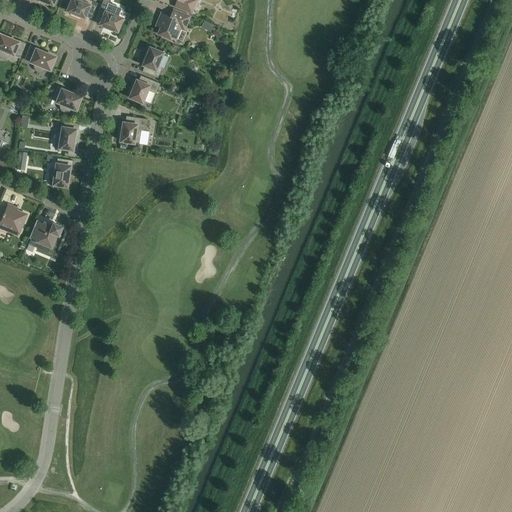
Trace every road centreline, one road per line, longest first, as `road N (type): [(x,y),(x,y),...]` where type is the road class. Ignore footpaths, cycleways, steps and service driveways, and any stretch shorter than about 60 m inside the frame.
road 1 (trunk): [(249,511),(462,0)]
road 2 (residential): [(81,214),(47,450),(31,489),(10,511)]
road 3 (residential): [(103,93),(81,214)]
